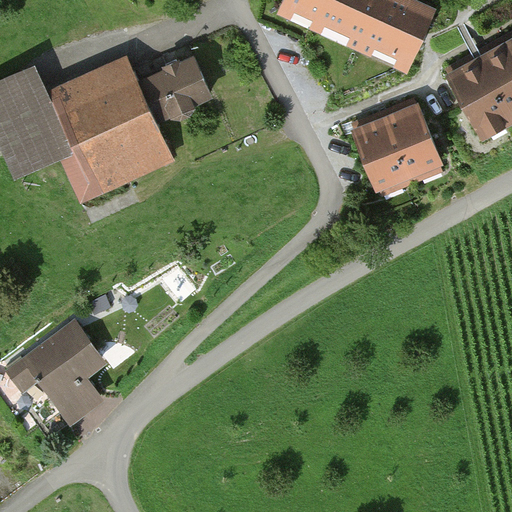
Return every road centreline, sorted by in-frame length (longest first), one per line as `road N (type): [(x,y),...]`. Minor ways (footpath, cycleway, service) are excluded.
road 1 (residential): [(236,0),(328,174),(323,223),(162,376),(108,443)]
road 2 (residential): [(108,443),(302,301),(511,181)]
